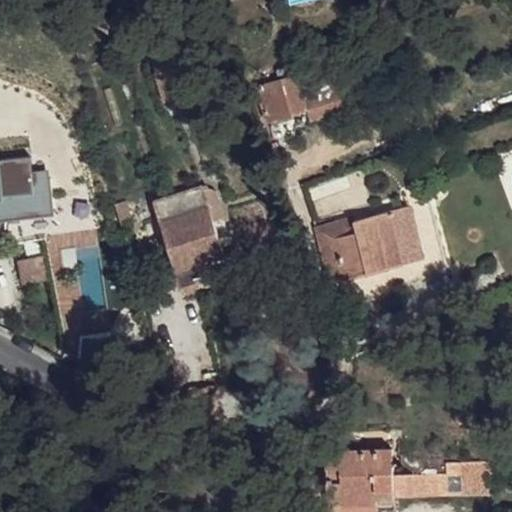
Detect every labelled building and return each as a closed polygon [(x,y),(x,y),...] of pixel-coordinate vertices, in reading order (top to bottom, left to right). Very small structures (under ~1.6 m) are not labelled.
[(103,9),(76,15),(80,30),(107,23),(103,9)] [(107,23),(80,30),(83,43),(109,37),(107,23)] [(172,42),(148,48),(162,103),(186,97),(172,42)] [(340,61),(297,74),(307,109),(311,121),(356,107),(340,61)] [(297,74),(259,86),(270,120),(307,109),(297,74)] [(0,211),(0,199),(4,199),(4,195),(34,194),(31,158),(0,160),(0,211)] [(203,184),(155,199),(182,286),(229,272),(245,267),(240,250),(224,255),(214,221),(224,218),(215,191),(209,188),(205,189),(203,184)] [(33,194),(4,195),(4,199),(4,200),(11,200),(12,219),(36,217),(33,194)] [(411,207),(392,212),(404,262),(423,257),(411,207)] [(354,217),(316,227),(330,278),(346,273),(348,278),(404,262),(392,212),(355,222),(354,217)] [(125,226),(99,227),(107,261),(132,256),(125,226)] [(43,240),(45,253),(68,249),(66,237),(43,240)] [(16,260),(21,285),(50,279),(45,254),(16,260)] [(245,267),(229,272),(234,290),(250,284),(245,267)] [(105,346),(78,349),(80,363),(106,360),(105,346)] [(378,502),(394,502),(395,496),(394,474),(393,447),(328,449),(329,498),(343,497),(344,503),(378,502)] [(462,493),(494,491),(493,459),(461,460),(462,471),(462,493)] [(462,471),(394,474),(395,496),(462,493),(462,471)] [(329,498),(329,511),(378,511),(378,502),(344,503),(343,497),(329,498)]
